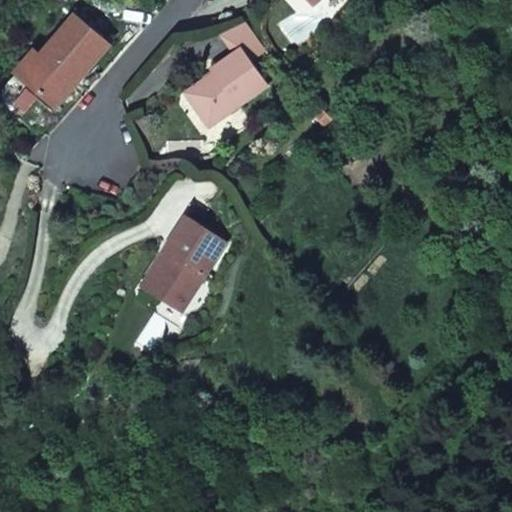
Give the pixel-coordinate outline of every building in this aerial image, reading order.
[(309,0),(319,9),(329,0),(309,0)] [(87,23),(33,83),(66,112),(119,51),(87,23)] [(222,131),(276,90),(251,56),(251,55),(226,73),(228,75),(205,92),(203,105),(222,131)] [(179,316),(224,250),(190,227),(189,227),(165,261),(172,266),(155,292),(167,301),(163,305),(179,316)] [(165,261),(144,292),(163,305),(167,301),(155,292),(172,266),(165,261)]
